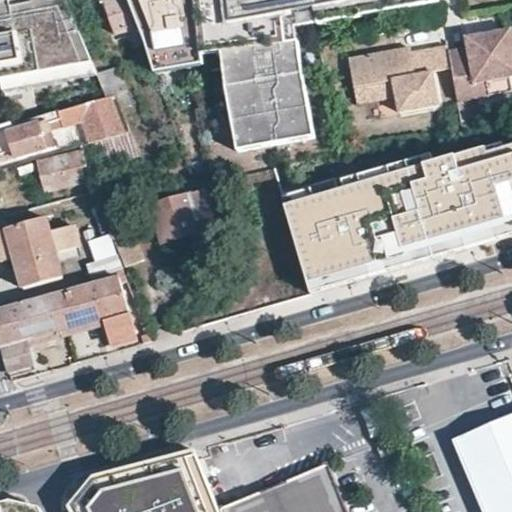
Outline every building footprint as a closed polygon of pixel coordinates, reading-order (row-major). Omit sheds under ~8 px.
[(91,60),(68,2),(66,0),(47,0),(0,8),(0,76),(32,71),(57,67),(91,60)] [(0,8),(47,0),(5,0),(0,1),(0,8)] [(132,47),(145,42),(128,0),(101,0),(115,33),(126,29),(132,47)] [(200,42),(195,0),(128,0),(145,42),(152,65),(202,56),(202,55),(200,42)] [(195,0),(200,42),(232,38),(234,51),(222,52),(224,71),(236,69),(238,86),(226,88),(238,154),(316,139),(303,68),(300,43),(287,45),(283,15),(316,9),(319,25),(438,2),(437,0),(195,0)] [(319,25),(316,9),(283,15),(287,45),(300,43),(298,28),(319,25)] [(511,75),(511,48),(509,31),(466,38),(464,38),(466,48),(446,51),(450,71),(455,101),(487,95),(484,80),(506,77),(511,75)] [(392,39),(396,46),(403,41),(400,35),(392,39)] [(234,51),(232,38),(200,42),(202,55),(222,52),(234,51)] [(430,74),(450,71),(446,51),(445,46),(409,52),(408,47),(348,58),(356,104),(392,97),(395,114),(436,107),(430,74)] [(154,72),(203,63),(202,56),(152,65),(154,72)] [(95,71),(91,60),(57,67),(58,77),(95,71)] [(118,66),(96,74),(105,97),(112,95),(127,90),(118,66)] [(58,77),(57,67),(32,71),(34,82),(58,77)] [(238,86),(236,69),(224,71),(226,88),(238,86)] [(34,82),(32,71),(0,76),(0,82),(1,88),(34,82)] [(509,91),(506,77),(484,80),(487,95),(509,91)] [(53,145),(45,123),(58,119),(61,127),(80,121),(87,144),(123,132),(112,95),(105,97),(0,127),(0,153),(13,149),(16,157),(53,145)] [(81,146),(83,151),(38,161),(45,190),(90,180),(85,158),(106,153),(109,163),(140,154),(130,130),(123,132),(87,144),(81,146)] [(511,153),(294,212),(315,290),(511,234),(511,153)] [(32,165),(18,168),(21,186),(36,183),(32,165)] [(217,186),(206,189),(213,212),(223,209),(217,186)] [(213,212),(206,189),(151,205),(163,242),(200,232),(200,230),(217,226),(213,212)] [(96,202),(100,213),(115,206),(111,196),(96,202)] [(118,215),(115,206),(100,213),(103,220),(118,215)] [(118,215),(103,220),(109,236),(116,255),(117,256),(126,253),(119,235),(125,232),(118,215)] [(62,278),(58,263),(55,253),(78,246),(73,225),(49,232),(45,218),(7,229),(14,257),(23,289),(62,278)] [(7,229),(0,230),(0,261),(14,257),(7,229)] [(109,236),(99,240),(106,258),(116,255),(109,236)] [(55,253),(58,263),(82,257),(78,246),(55,253)] [(28,340),(66,330),(104,319),(106,326),(112,343),(136,336),(119,278),(0,311),(0,338),(9,372),(34,365),(30,347),(28,340)] [(66,330),(67,336),(106,326),(104,319),(66,330)] [(67,336),(66,330),(28,340),(30,347),(67,336)] [(478,494),(484,511),(511,511),(511,417),(454,442),(460,455),(478,494)] [(221,511),(197,451),(139,467),(106,478),(83,509),(83,511),(221,511)] [(227,511),(345,511),(327,466),(281,484),(226,507),(227,511)] [(71,511),(83,511),(83,509),(106,478),(90,483),(70,509),(71,511)] [(0,511),(39,511),(23,503),(0,509),(0,511)]
